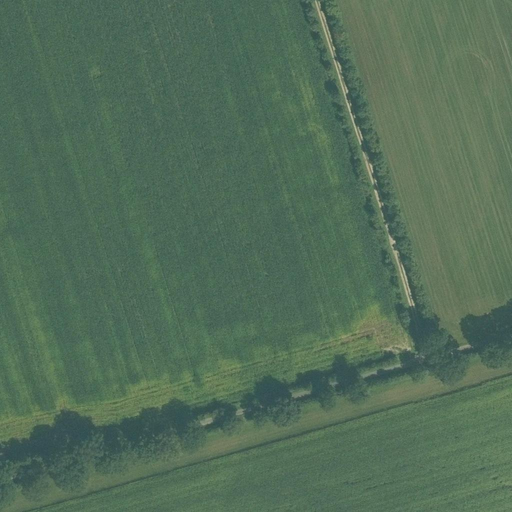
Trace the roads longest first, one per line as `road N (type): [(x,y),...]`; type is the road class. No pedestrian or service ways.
road 1 (unclassified): [(511,334),(0,481)]
road 2 (track): [(429,356),(319,0)]
